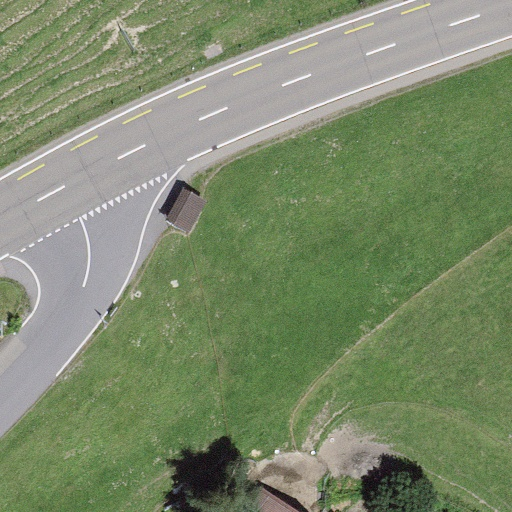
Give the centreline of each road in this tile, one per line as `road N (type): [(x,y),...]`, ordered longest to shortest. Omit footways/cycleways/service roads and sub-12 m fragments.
road 1 (secondary): [(63,188),(213,115),(511,5)]
road 2 (unclassified): [(0,387),(82,292),(86,235),(63,188)]
